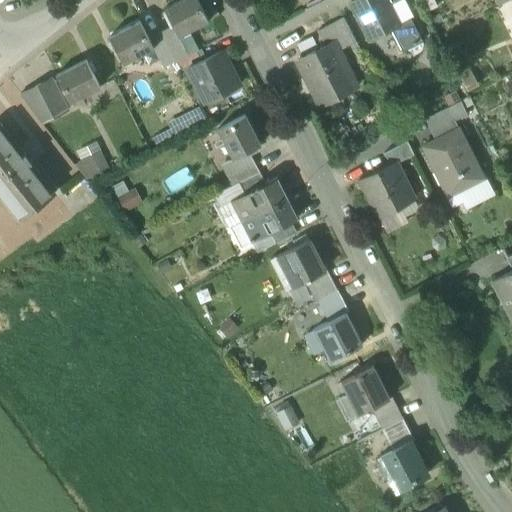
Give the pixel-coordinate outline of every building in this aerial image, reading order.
[(197,0),(182,0),(164,9),(173,27),(178,37),(186,34),(208,21),(197,0)] [(197,0),(208,21),(221,16),(219,10),(212,0),(197,0)] [(357,0),(349,5),(367,41),(389,30),(401,53),(420,43),(408,19),(399,24),(390,5),(398,0),(357,0)] [(343,17),(317,31),(325,46),(333,42),(337,50),(356,41),(343,17)] [(139,22),(109,37),(123,64),(153,49),(148,39),(139,22)] [(173,27),(161,33),(176,62),(188,56),(178,37),(173,27)] [(161,33),(148,39),(153,49),(163,69),(176,62),(161,33)] [(196,53),(186,34),(178,37),(188,56),(196,53)] [(325,46),(296,60),(319,106),(320,105),(317,101),(353,82),(355,87),(356,87),(337,50),(333,42),(325,46)] [(222,52),(188,69),(205,103),(239,86),(222,52)] [(84,60),(54,76),(69,103),(99,88),(84,60)] [(49,78),(20,94),(42,123),(67,111),(49,78)] [(460,100),(425,118),(436,139),(458,128),(455,120),(467,114),(460,100)] [(244,116),(217,130),(233,159),(238,156),(247,152),(259,146),(244,116)] [(23,153),(0,124),(0,195),(19,220),(54,193),(30,162),(31,161),(24,152),(23,153)] [(436,139),(423,146),(448,195),(483,177),(458,128),(436,139)] [(407,141),(383,153),(390,165),(394,163),(395,164),(414,154),(407,141)] [(98,151),(72,164),(87,182),(110,172),(98,151)] [(247,152),(238,156),(242,165),(251,160),(247,152)] [(226,162),(230,171),(242,165),(238,156),(233,159),(226,162)] [(230,171),(236,184),(237,184),(258,173),(251,160),(242,165),(230,171)] [(390,165),(360,180),(378,216),(413,198),(395,164),(394,163),(390,165)] [(258,173),(237,184),(243,194),(264,184),(258,173)] [(243,194),(233,199),(244,220),(286,198),(276,178),(264,184),(243,194)] [(233,199),(243,194),(237,184),(236,184),(212,197),(217,207),(233,199)] [(124,210),(141,201),(134,188),(117,197),(124,210)] [(286,198),(244,220),(252,236),(250,238),(251,240),(254,239),(254,240),(269,232),(290,222),(296,219),(286,198)] [(419,209),(413,198),(378,216),(376,217),(385,234),(407,222),(404,217),(419,209)] [(238,247),(251,240),(250,238),(252,236),(244,220),(228,228),(238,247)] [(290,222),(269,232),(274,243),(295,233),(290,222)] [(257,252),(274,243),(269,232),(254,240),(254,239),(251,240),(257,252)] [(308,240),(275,257),(276,259),(280,256),(294,284),(290,286),(291,288),(304,281),(323,271),(308,240)] [(323,271),(304,281),(314,301),(317,300),(336,290),(326,269),(323,271)] [(511,270),(493,280),(511,316),(511,270)] [(336,290),(317,300),(328,322),(345,313),(347,312),(336,290)] [(328,322),(319,326),(330,346),(324,349),(330,361),(362,345),(345,313),(328,322)] [(373,367),(341,383),(347,395),(353,392),(363,412),(372,408),(389,399),(373,367)] [(389,399),(372,408),(382,429),(402,419),(392,398),(389,399)] [(402,419),(382,429),(393,451),(411,442),(413,441),(402,419)] [(393,451),(384,455),(394,475),(388,478),(389,478),(395,490),(426,474),(411,442),(393,451)] [(394,475),(384,455),(378,458),(374,461),(384,481),(389,478),(388,478),(394,475)]
